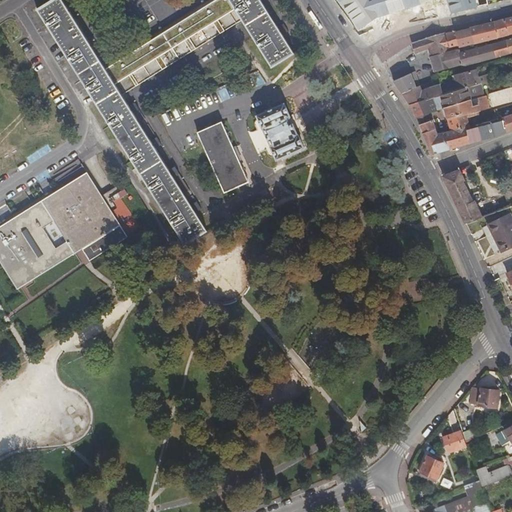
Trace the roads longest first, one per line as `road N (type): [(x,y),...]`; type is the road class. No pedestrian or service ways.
road 1 (residential): [(13,2),(83,112),(83,126),(72,145),(0,191)]
road 2 (residential): [(384,472),(498,328)]
road 3 (tertiary): [(498,328),(425,170)]
road 4 (residential): [(358,61),(393,35),(511,7)]
road 5 (tertiary): [(425,170),(358,61)]
